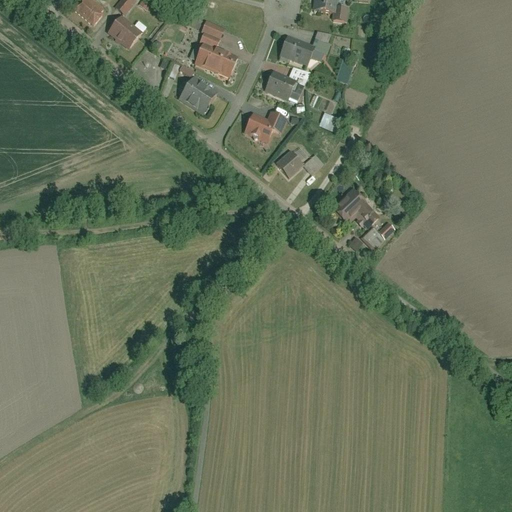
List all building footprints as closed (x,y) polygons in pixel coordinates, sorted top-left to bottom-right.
[(89,0),(87,0),(75,15),(93,29),(106,14),(89,0)] [(126,0),(117,11),(125,18),(137,5),(130,0),(126,0)] [(316,0),(314,13),(335,16),(334,22),(346,24),(348,12),(336,10),(337,0),(316,0)] [(124,21),(110,37),(129,53),(143,37),(124,21)] [(322,36),(319,46),(331,49),(334,40),(322,36)] [(206,51),(203,56),(197,53),(191,64),(198,67),(198,68),(231,84),(240,64),(220,54),(223,47),(206,38),(201,49),(206,51)] [(292,39),(282,60),(310,72),(319,50),(292,39)] [(343,64),(337,85),(350,89),(356,67),(343,64)] [(185,66),(179,76),(192,83),(197,73),(185,66)] [(311,79),(294,72),(290,83),(306,90),(311,79)] [(271,79),(263,95),(290,108),(298,91),(271,79)] [(196,86),(186,100),(209,115),(218,102),(196,86)] [(288,125),(273,115),(267,124),(282,134),(288,125)] [(257,120),(247,135),(268,150),(278,134),(257,120)] [(332,121),(324,140),(341,147),(348,127),(332,121)] [(296,140),(288,148),(297,157),(305,149),(296,140)] [(289,154),(276,166),(287,179),(301,167),(289,154)] [(364,156),(358,162),(364,168),(370,162),(364,156)] [(304,176),(314,184),(325,170),(315,162),(304,176)] [(355,193),(334,214),(349,230),(356,223),(367,233),(378,221),(367,211),(370,208),(355,193)] [(390,229),(383,237),(389,243),(396,235),(390,229)] [(375,234),(367,242),(379,253),(386,245),(375,234)]
